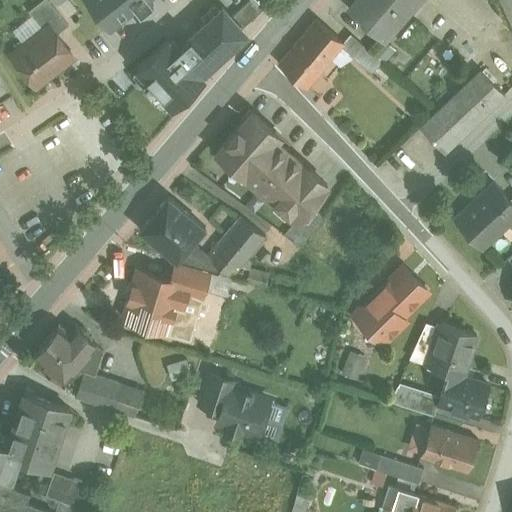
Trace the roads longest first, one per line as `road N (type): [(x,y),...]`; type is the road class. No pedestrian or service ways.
road 1 (tertiary): [(0,350),(259,52)]
road 2 (residential): [(202,0),(0,145)]
road 3 (residential): [(259,52),(407,211)]
road 4 (residential): [(407,211),(511,323)]
road 5 (residential): [(407,211),(511,122)]
